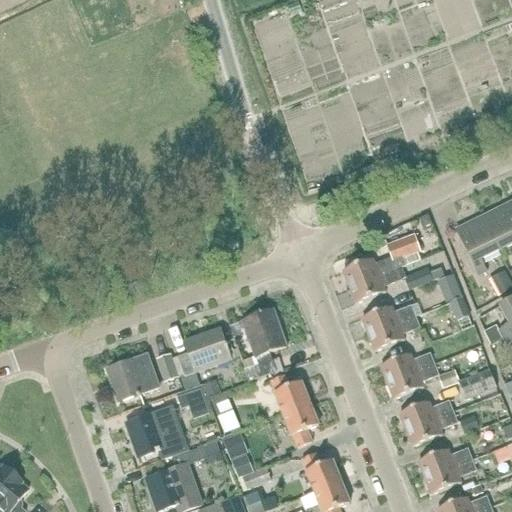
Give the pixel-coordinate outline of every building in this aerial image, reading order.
[(511,215),(508,207),(482,219),(500,255),(511,248),(511,215)] [(428,218),(419,221),(423,231),(432,227),(428,218)] [(482,263),(500,255),(482,219),(456,232),(479,279),(488,274),(482,263)] [(372,261),(342,273),(348,290),(402,269),(402,271),(406,269),(403,260),(421,253),(415,238),(388,249),(392,260),(388,262),(388,261),(374,266),(372,261)] [(406,279),(402,271),(402,269),(348,290),(355,306),(385,295),(383,289),(397,283),(397,285),(405,282),(410,293),(433,284),(433,283),(436,282),(445,278),(442,271),(430,275),(429,270),(406,279)] [(450,305),(462,300),(452,276),(445,278),(436,282),(446,306),(450,305)] [(497,297),(511,288),(511,285),(507,276),(490,285),(497,297)] [(450,305),(457,324),(471,318),(463,299),(462,300),(450,305)] [(511,335),(511,302),(500,309),(509,326),(499,333),(503,340),(511,335)] [(421,322),(437,310),(432,303),(416,315),(421,322)] [(368,337),(412,320),(407,309),(393,315),(391,309),(361,321),(368,337)] [(259,368),(246,372),(245,373),(249,384),(276,374),(269,356),(287,349),(273,314),(243,325),(259,368)] [(412,320),(368,337),(374,354),(404,342),(402,337),(416,331),(412,320)] [(496,328),(485,334),(491,344),(502,339),(499,333),(496,328)] [(201,389),(196,376),(232,364),(221,333),(185,346),(189,357),(178,361),(184,379),(181,380),(186,394),(201,389)] [(511,335),(503,340),(508,348),(511,345),(511,335)] [(171,356),(157,361),(165,385),(179,380),(171,356)] [(386,385),(431,368),(426,357),(412,363),(410,357),(380,369),(386,385)] [(148,359),(107,373),(119,406),(160,391),(148,359)] [(431,368),(386,385),(393,402),(423,390),(420,384),(435,379),(431,368)] [(466,404),(497,391),(489,372),(459,384),(459,386),(466,404)] [(459,386),(459,384),(454,373),(439,379),(444,392),(459,386)] [(283,419),(310,408),(301,387),(290,391),(285,379),(270,385),(283,419)] [(208,401),(221,396),(216,383),(204,388),(208,401)] [(177,400),(180,412),(189,409),(193,422),(208,417),(200,393),(177,400)] [(211,401),(218,418),(233,412),(226,395),(211,401)] [(405,433),(449,415),(445,405),(431,410),(428,405),(399,416),(405,433)] [(310,408),(283,419),(297,452),(312,446),(307,434),(318,430),(310,408)] [(172,411),(126,428),(138,461),(156,455),(157,456),(160,455),(163,464),(188,455),(172,411)] [(233,412),(218,418),(225,435),(240,430),(233,412)] [(454,426),(450,417),(449,415),(405,433),(412,449),(441,438),(439,432),(454,426)] [(474,419),(460,424),(465,437),(478,432),(474,419)] [(503,430),(507,441),(511,439),(511,427),(503,430)] [(246,456),(238,436),(222,442),(230,462),(246,456)] [(207,457),(208,459),(219,455),(216,447),(205,451),(207,457)] [(208,459),(207,457),(205,451),(181,459),(185,469),(146,483),(156,511),(167,511),(175,509),(176,511),(193,511),(205,508),(190,467),(208,461),(208,459)] [(424,481),(469,463),(465,453),(449,459),(447,453),(418,464),(424,481)] [(315,497),(342,486),(333,465),(322,469),(317,458),(302,464),(315,497)] [(243,481),(252,477),(246,460),(232,466),(238,482),(243,481)] [(469,463),(424,481),(431,497),(460,486),(458,480),(473,474),(469,463)] [(0,493),(13,478),(3,470),(2,472),(0,470),(0,493)] [(247,493),(271,483),(267,471),(252,477),(243,481),(247,493)] [(13,478),(0,493),(0,511),(21,511),(20,511),(22,510),(21,505),(20,504),(28,493),(21,487),(22,486),(13,478)] [(315,497),(302,502),(306,511),(310,511),(319,508),(320,511),(339,511),(350,508),(342,486),(315,497)] [(480,488),(472,491),(475,498),(483,495),(480,488)] [(245,503),(248,511),(265,511),(260,498),(245,503)] [(243,511),(240,500),(224,505),(226,511),(243,511)] [(486,511),(488,511),(483,500),(468,506),(466,501),(438,511),(486,511)]
